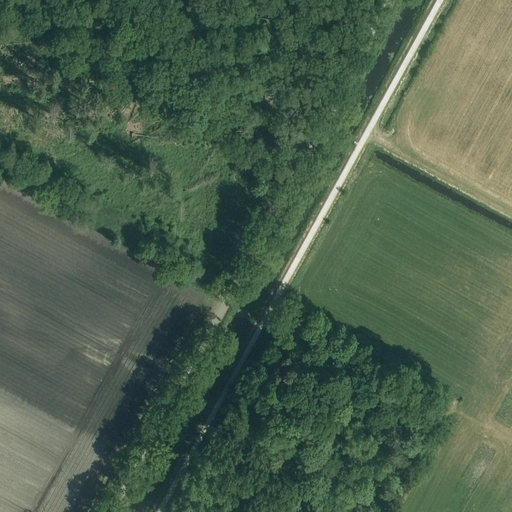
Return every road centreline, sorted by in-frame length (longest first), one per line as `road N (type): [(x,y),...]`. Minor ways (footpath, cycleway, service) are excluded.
road 1 (unclassified): [(109,511),(391,0)]
road 2 (track): [(451,411),(269,310)]
road 3 (track): [(511,216),(367,132)]
